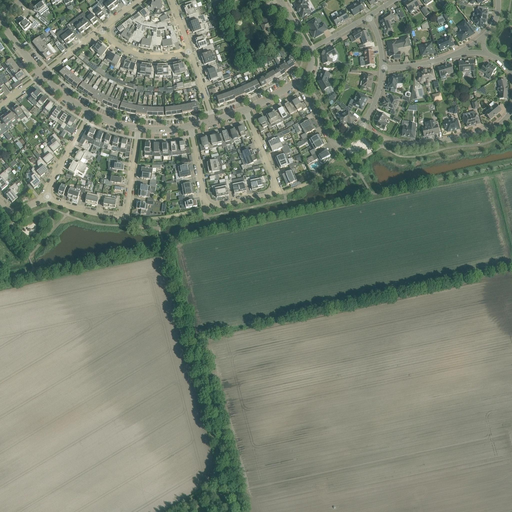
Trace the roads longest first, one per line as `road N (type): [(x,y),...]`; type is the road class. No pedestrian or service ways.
road 1 (residential): [(190,126),(205,204),(276,191),(246,109)]
road 2 (residential): [(47,197),(125,217),(138,129)]
road 3 (residential): [(511,108),(494,127),(428,144),(394,143),(361,125)]
